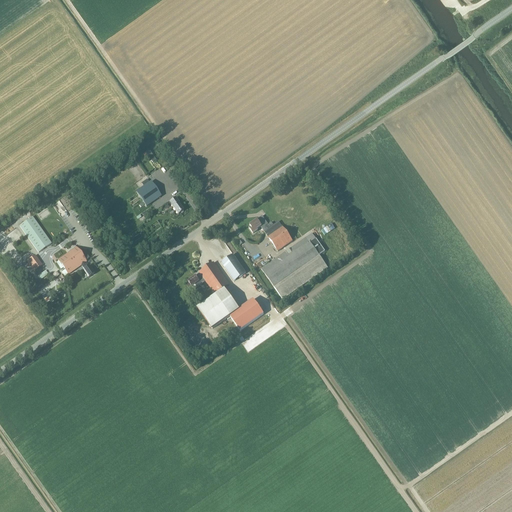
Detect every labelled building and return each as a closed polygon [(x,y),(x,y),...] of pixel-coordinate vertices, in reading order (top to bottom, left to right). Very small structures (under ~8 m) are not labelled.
[(146,207),(161,196),(151,182),(136,192),(146,207)] [(183,211),(178,204),(179,203),(175,198),(169,202),(172,207),(178,215),(183,211)] [(19,226),(38,253),(51,244),(32,217),(19,226)] [(278,252),(292,241),(279,222),(267,230),(267,229),(268,229),(273,225),(271,223),(266,227),(266,228),(260,219),(257,220),(250,225),(251,227),(249,228),(253,234),(258,231),(257,230),(261,227),(264,232),(278,252)] [(310,284),(308,282),(328,268),(319,256),(325,252),(316,239),(312,233),(306,238),(261,270),(283,300),(303,286),(305,288),(310,284)] [(89,278),(94,274),(89,266),(88,267),(85,263),(86,262),(85,261),(89,258),(84,251),(80,253),(76,248),(58,260),(68,275),(81,266),(84,270),(83,270),(89,278)] [(34,272),(42,266),(35,255),(26,262),(34,272)] [(234,282),(246,273),(233,255),(221,263),(234,282)] [(224,288),(229,284),(213,263),(199,273),(200,274),(196,277),(195,276),(188,282),(192,287),(195,285),(197,288),(205,282),(215,296),(198,308),(213,329),(230,317),(240,331),(264,314),(253,299),(239,309),(224,288)] [(251,297),(243,304),(244,305),(252,298),(251,297)]
